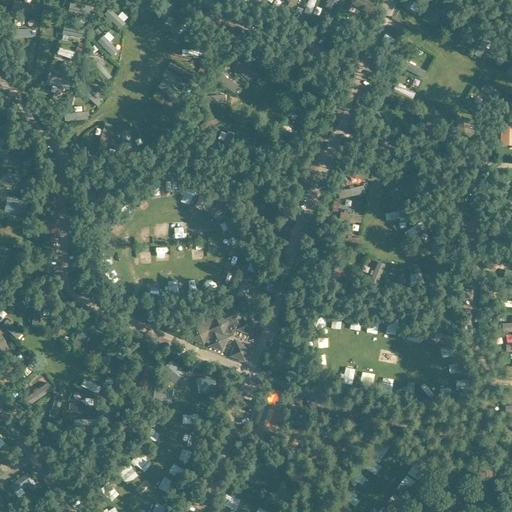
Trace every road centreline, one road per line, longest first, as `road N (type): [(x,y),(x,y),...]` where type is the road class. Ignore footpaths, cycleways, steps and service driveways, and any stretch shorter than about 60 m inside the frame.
road 1 (track): [(250,372),(391,422),(468,430),(482,412),(490,387),(471,325),(475,171),(337,128)]
road 2 (track): [(200,511),(362,67)]
road 3 (track): [(250,372),(64,288),(49,146),(0,73)]
road 4 (track): [(184,0),(219,21),(362,67)]
